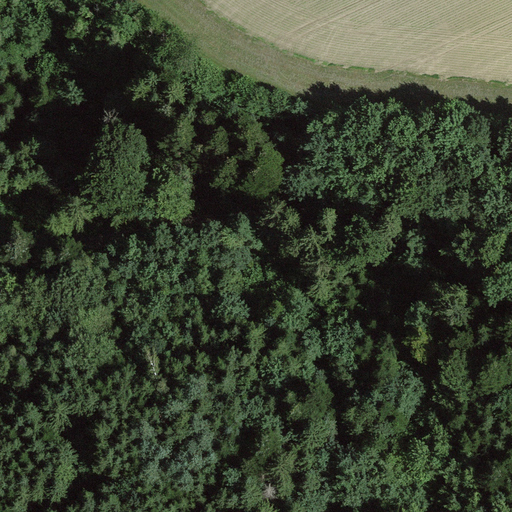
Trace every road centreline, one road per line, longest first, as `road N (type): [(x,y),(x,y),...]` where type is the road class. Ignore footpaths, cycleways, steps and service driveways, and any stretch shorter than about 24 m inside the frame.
road 1 (track): [(0,231),(91,245),(264,211),(427,234),(511,266)]
road 2 (track): [(511,144),(225,75),(141,0)]
